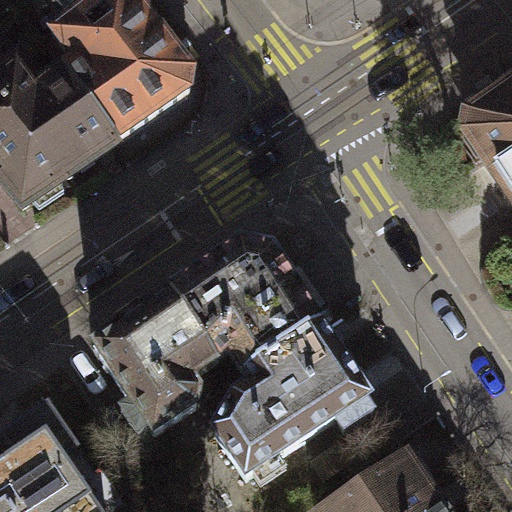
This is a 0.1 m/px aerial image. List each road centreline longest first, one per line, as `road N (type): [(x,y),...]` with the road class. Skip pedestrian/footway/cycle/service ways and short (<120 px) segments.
road 1 (tertiary): [(310,111),(0,324)]
road 2 (residential): [(511,413),(310,111)]
road 3 (tertiary): [(475,0),(310,111)]
road 4 (residential): [(310,111),(231,0)]
